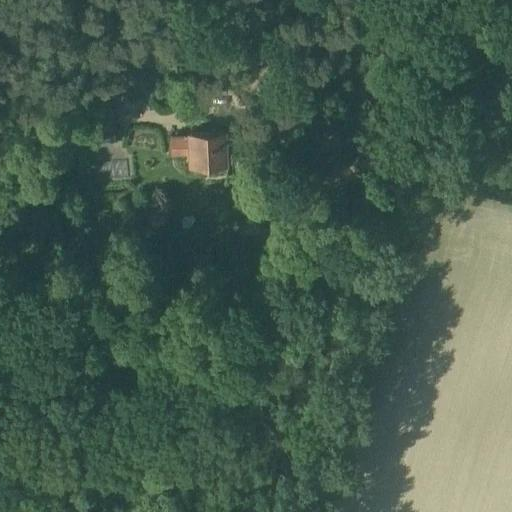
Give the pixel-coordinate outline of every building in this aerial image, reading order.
[(113,104),(85,106),(88,136),(115,134),(113,104)] [(222,146),(230,146),(229,132),(222,132),(222,129),(191,130),(191,135),(171,136),(172,151),(191,150),(191,161),(223,160),(222,146)] [(296,200),(278,200),(279,210),(297,210),(296,200)] [(267,223),(254,224),(256,243),(268,242),(267,223)] [(305,227),(271,229),(272,239),(305,238),(305,227)]
